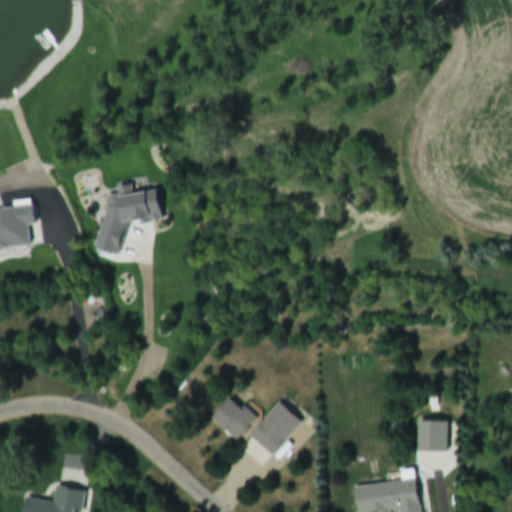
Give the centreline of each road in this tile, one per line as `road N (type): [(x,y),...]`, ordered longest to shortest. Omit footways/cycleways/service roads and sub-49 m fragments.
road 1 (residential): [(223,511),(128,428),(102,415),(56,406),(0,412)]
road 2 (residential): [(511,210),(438,158),(438,119),(466,37),(455,0)]
